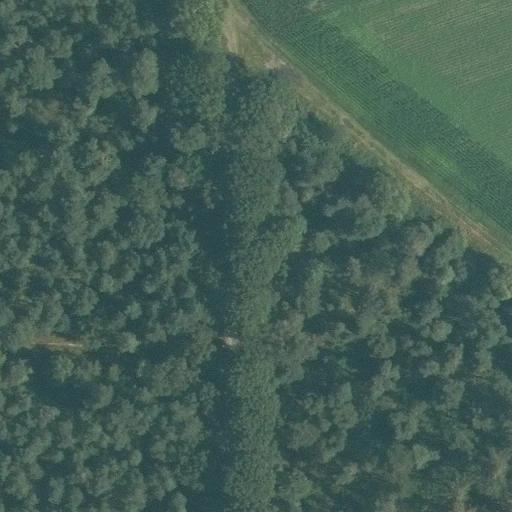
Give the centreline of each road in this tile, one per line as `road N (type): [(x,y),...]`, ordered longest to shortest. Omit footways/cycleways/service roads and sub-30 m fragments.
road 1 (track): [(226,27),(270,74),(511,261)]
road 2 (track): [(230,347),(226,27)]
road 3 (track): [(230,347),(0,347)]
road 4 (track): [(227,511),(230,347)]
